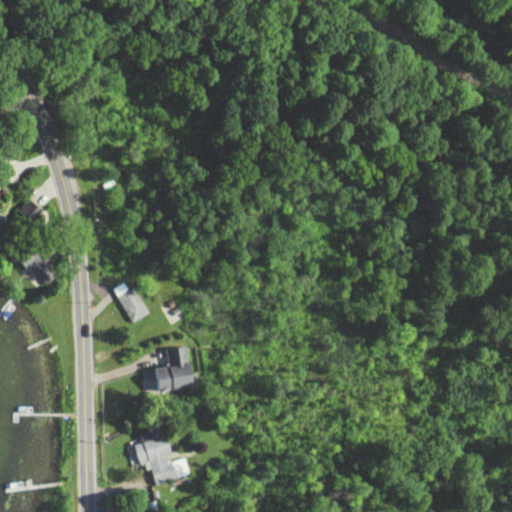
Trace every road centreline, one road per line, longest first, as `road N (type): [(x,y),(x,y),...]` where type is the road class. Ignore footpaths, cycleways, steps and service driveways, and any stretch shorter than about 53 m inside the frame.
road 1 (residential): [(88,511),(83,277),(69,194),(0,37)]
road 2 (residential): [(332,0),(377,16),(511,91)]
